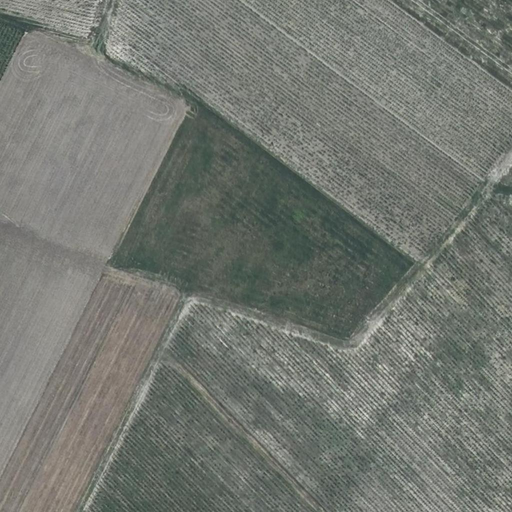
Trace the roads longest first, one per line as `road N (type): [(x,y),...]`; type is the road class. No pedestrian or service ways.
road 1 (track): [(0,224),(349,348),(511,152)]
road 2 (track): [(187,291),(77,511)]
